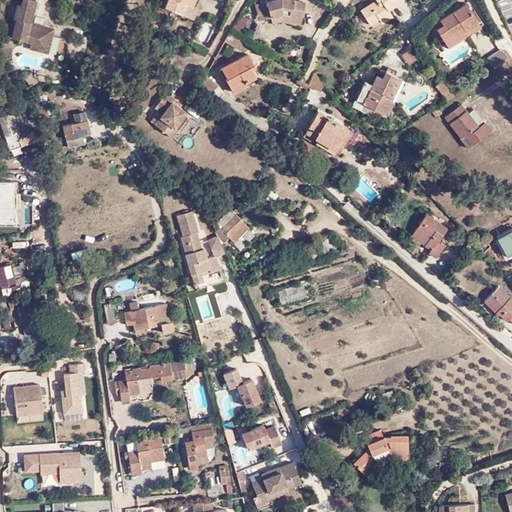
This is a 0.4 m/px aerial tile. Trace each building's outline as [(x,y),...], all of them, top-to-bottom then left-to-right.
[(44,41),(51,43),(55,29),(31,22),(37,1),(34,0),(22,0),(22,5),(18,4),(15,19),(17,20),(13,38),(32,43),(31,48),(42,51),(44,41)] [(183,13),(188,2),(184,0),(167,0),(165,5),(183,13)] [(286,13),(303,17),(307,2),(296,0),(275,0),(257,4),(261,19),(273,16),(286,13)] [(384,10),(388,8),(399,0),(373,0),(361,9),(370,23),(379,17),(386,13),(384,10)] [(192,3),(188,2),(183,13),(194,18),(199,6),(195,5),(192,3)] [(463,26),(465,30),(478,22),(466,3),(440,19),(444,24),(433,31),(439,41),(443,38),(463,26)] [(392,15),(388,8),(384,10),(386,13),(379,17),(382,22),(392,15)] [(251,17),(242,13),(236,25),(244,29),(251,17)] [(300,25),(303,17),(286,13),(273,16),(274,22),(284,20),(300,25)] [(446,42),(465,30),(463,26),(443,38),(446,42)] [(231,32),(226,42),(239,50),(244,40),(231,32)] [(48,52),(51,43),(44,41),(42,51),(48,52)] [(235,48),(228,45),(223,54),(230,58),(235,48)] [(410,45),(401,53),(410,63),(419,56),(410,45)] [(502,47),(486,57),(493,67),(508,56),(502,47)] [(221,68),(231,87),(245,79),(247,83),(258,77),(252,65),(255,63),(249,53),(223,68),(221,68)] [(370,86),(362,104),(381,113),(389,99),(385,97),(395,77),(384,71),(381,78),(375,76),(370,86)] [(319,91),(323,83),(313,73),(307,86),(319,91)] [(220,84),(207,75),(203,83),(214,91),(220,84)] [(399,78),(395,77),(385,97),(389,99),(399,78)] [(245,79),(231,87),(234,93),(248,86),(245,79)] [(446,100),(453,95),(441,80),(435,86),(446,100)] [(354,100),(362,104),(370,86),(363,82),(354,100)] [(177,126),(190,111),(181,104),(183,101),(168,90),(157,104),(158,105),(165,111),(156,122),(173,135),(179,128),(177,126)] [(35,103),(36,115),(46,114),(44,102),(35,103)] [(165,111),(158,105),(149,116),(156,122),(165,111)] [(444,117),(461,137),(464,134),(472,144),(489,130),(484,122),(483,123),(478,127),(467,113),(460,105),(444,117)] [(437,108),(432,112),(436,117),(441,113),(437,108)] [(472,109),(467,113),(478,127),(483,123),(472,109)] [(193,114),(190,111),(177,126),(179,128),(181,129),(193,114)] [(304,131),(338,151),(341,153),(353,132),(315,111),(304,131)] [(63,128),(67,146),(84,142),(83,136),(90,134),(85,113),(74,116),(75,121),(71,122),(71,126),(63,128)] [(24,115),(14,118),(20,138),(29,136),(24,115)] [(20,138),(14,118),(9,119),(8,116),(1,119),(11,151),(22,149),(20,138)] [(335,156),(338,151),(304,131),(301,137),(335,156)] [(467,148),(472,144),(464,134),(461,137),(460,138),(467,148)] [(188,135),(184,143),(192,147),(196,139),(188,135)] [(373,201),(384,187),(365,172),(354,185),(373,201)] [(0,221),(18,221),(17,178),(0,178),(0,221)] [(259,194),(245,214),(259,224),(273,204),(259,194)] [(376,204),(371,209),(374,213),(380,207),(376,204)] [(222,230),(236,217),(231,212),(217,225),(221,229),(222,230)] [(202,250),(199,240),(191,243),(190,237),(198,235),(199,234),(192,214),(189,215),(184,216),(179,218),(184,237),(182,238),(187,255),(186,255),(192,276),(193,276),(196,285),(204,283),(202,276),(201,272),(210,270),(207,259),(204,249),(202,250)] [(426,242),(423,246),(429,250),(427,253),(434,258),(443,246),(436,242),(445,228),(425,214),(409,237),(419,243),(422,239),(426,242)] [(237,216),(236,217),(222,230),(221,229),(216,233),(225,242),(230,238),(245,224),(237,216)] [(250,229),(245,224),(230,238),(235,243),(250,229)] [(313,242),(318,257),(339,250),(333,234),(313,242)] [(46,236),(34,239),(37,254),(50,251),(46,236)] [(417,245),(419,243),(409,237),(407,239),(417,245)] [(208,241),(214,257),(216,256),(217,259),(225,255),(218,238),(208,241)] [(37,254),(34,239),(9,245),(13,260),(37,254)] [(280,256),(268,252),(264,264),(276,268),(280,256)] [(214,257),(207,259),(210,270),(201,272),(202,276),(220,269),(217,259),(216,256),(214,257)] [(11,265),(0,268),(0,280),(2,286),(16,282),(11,265)] [(306,282),(277,290),(282,304),(314,295),(311,284),(307,285),(306,282)] [(87,288),(76,287),(75,299),(85,300),(87,288)] [(497,287),(492,293),(495,296),(500,290),(497,287)] [(495,296),(492,293),(484,302),(499,316),(500,315),(507,321),(509,319),(511,322),(511,300),(500,290),(495,296)] [(35,304),(23,307),(21,299),(10,302),(10,300),(0,302),(0,316),(6,315),(8,322),(6,323),(7,330),(13,329),(12,323),(18,321),(25,320),(26,325),(26,327),(40,325),(37,312),(35,304)] [(35,302),(35,304),(37,312),(51,309),(48,299),(35,302)] [(131,313),(134,326),(135,331),(161,326),(163,334),(171,332),(173,331),(174,330),(174,328),(174,325),(173,324),(172,323),(170,322),(165,323),(165,319),(169,318),(166,305),(139,310),(137,304),(129,305),(131,312),(131,313)] [(105,306),(108,325),(116,323),(113,305),(105,306)] [(127,327),(134,326),(131,313),(124,314),(127,327)] [(139,392),(137,382),(137,378),(150,376),(158,374),(159,379),(171,377),(185,375),(182,359),(168,362),(148,365),(148,363),(143,364),(144,367),(139,368),(139,366),(130,368),(131,370),(124,371),(125,380),(117,381),(114,382),(116,394),(119,393),(121,401),(129,400),(128,394),(139,392)] [(60,364),(64,420),(87,418),(83,362),(60,364)] [(237,365),(223,370),(236,406),(262,396),(254,375),(242,379),(237,365)] [(116,373),(117,381),(125,380),(124,371),(116,373)] [(14,384),(16,413),(43,412),(41,382),(14,384)] [(350,407),(339,411),(340,417),(352,413),(350,407)] [(264,420),(241,429),(248,447),(271,439),(264,420)] [(274,446),(283,443),(275,421),(266,424),(274,446)] [(233,427),(226,429),(228,441),(236,440),(233,427)] [(186,445),(189,465),(198,464),(198,459),(208,457),(207,449),(216,447),(215,440),(218,440),(216,429),(192,433),(194,444),(186,445)] [(372,447),(369,449),(355,464),(370,478),(377,470),(373,466),(378,460),(391,459),(408,459),(408,437),(392,437),(391,439),(384,439),(382,431),(364,437),(367,445),(371,443),(372,447)] [(138,451),(129,453),(125,454),(126,460),(130,459),(133,475),(143,473),(142,467),(152,465),(151,458),(150,451),(164,448),(162,438),(144,441),(144,442),(137,444),(138,451)] [(128,445),(129,453),(138,451),(137,444),(128,445)] [(165,456),(164,448),(150,451),(151,458),(165,456)] [(82,481),(80,449),(23,452),(24,471),(39,470),(40,484),(82,481)] [(209,464),(208,457),(198,459),(198,464),(199,466),(209,464)] [(408,465),(408,459),(391,459),(378,460),(373,466),(377,470),(382,466),(393,464),(408,465)] [(289,478),(293,486),(300,482),(293,463),(279,468),(278,467),(260,474),(262,479),(251,483),(256,496),(252,497),(256,507),(268,502),(267,500),(267,499),(264,494),(265,494),(285,486),(285,485),(283,480),(289,478)] [(230,465),(222,466),(224,484),(229,483),(230,493),(234,492),(233,485),(230,465)] [(36,477),(24,477),(24,488),(36,489),(36,477)] [(285,485),(285,486),(287,488),(293,486),(289,478),(283,480),(285,485)] [(285,486),(265,494),(267,499),(288,491),(287,488),(285,486)] [(212,501),(194,503),(194,511),(227,511),(213,511),(212,501)]
